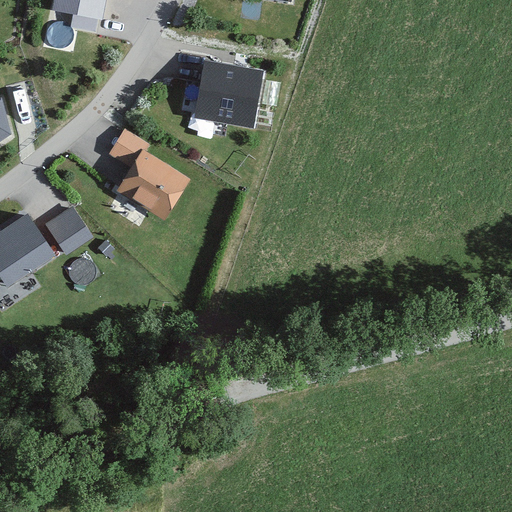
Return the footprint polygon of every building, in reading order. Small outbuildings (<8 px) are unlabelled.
[(46,0),(43,18),(98,29),(103,0),(46,0)] [(264,74),(203,64),(194,120),(254,130),(264,74)] [(3,97),(0,97),(0,138),(11,136),(3,97)] [(192,182),(138,146),(111,187),(165,223),(192,182)] [(72,206),(45,225),(67,257),(94,238),(72,206)] [(56,259),(25,215),(0,233),(0,281),(8,293),(56,259)]
